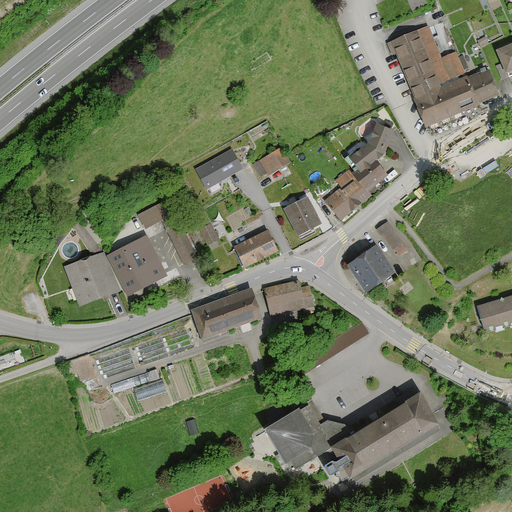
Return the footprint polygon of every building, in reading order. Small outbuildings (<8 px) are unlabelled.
[(429,134),(482,110),(470,83),(458,56),(444,62),(429,30),(390,48),(429,134)] [(511,50),(497,57),(507,80),(511,77),(511,50)] [(488,75),(470,83),(482,110),(501,102),(488,75)] [(379,121),(390,125),(394,115),(382,111),(379,121)] [(357,177),(374,199),(392,181),(378,165),(393,136),(377,129),(368,143),(358,141),(347,154),(357,177)] [(281,144),(252,161),(262,178),(291,161),(281,144)] [(243,172),(232,151),(197,169),(207,189),(243,172)] [(357,177),(322,203),(339,225),(374,199),(357,177)] [(307,201),(283,214),(299,244),(323,232),(307,201)] [(163,223),(183,266),(197,259),(169,202),(139,217),(146,231),(163,223)] [(212,224),(200,230),(207,246),(219,241),(212,224)] [(410,251),(389,224),(377,233),(399,260),(410,251)] [(268,230),(231,248),(242,270),(279,252),(268,230)] [(167,275),(151,240),(109,258),(125,294),(128,302),(170,284),(167,275)] [(125,294),(109,258),(106,251),(65,268),(84,312),(125,294)] [(396,281),(376,252),(348,271),(369,300),(396,281)] [(311,310),(306,287),(298,289),(297,283),(262,291),(269,320),(311,310)] [(263,321),(252,291),(192,313),(203,343),(263,321)] [(511,296),(474,307),(481,332),(511,323),(511,296)] [(364,323),(344,334),(349,343),(369,332),(364,323)] [(94,378),(87,357),(62,365),(67,378),(75,375),(78,383),(94,378)] [(135,389),(139,399),(167,389),(163,379),(135,389)] [(349,436),(343,427),(323,424),(310,403),(295,412),(295,411),(259,433),(285,476),(326,451),(334,465),(331,466),(327,466),(318,471),(324,481),(334,475),(334,472),(338,470),(346,483),(434,429),(414,397),(349,436)]
